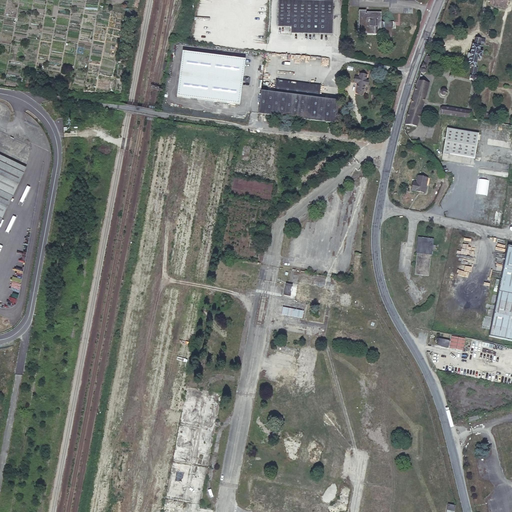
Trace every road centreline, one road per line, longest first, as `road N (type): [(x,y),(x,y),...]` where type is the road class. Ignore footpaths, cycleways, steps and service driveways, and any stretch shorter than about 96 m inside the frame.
road 1 (tertiary): [(467,511),(431,380),(377,274),(375,229),(391,146)]
road 2 (unclassified): [(0,93),(46,118),(58,157),(29,314),(18,332),(0,339)]
road 3 (tertiary): [(391,146),(438,0)]
road 4 (unclassified): [(391,146),(246,125)]
road 5 (unknown): [(336,58),(232,37),(230,0)]
road 6 (unknown): [(252,114),(172,101),(175,60)]
